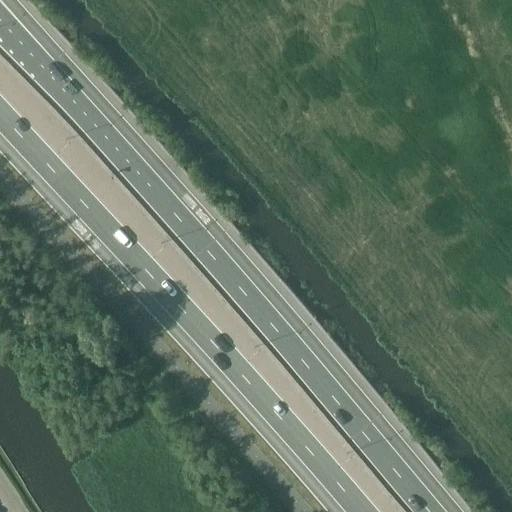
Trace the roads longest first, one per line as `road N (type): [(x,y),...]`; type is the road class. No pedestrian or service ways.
road 1 (primary): [(430,511),(0,20)]
road 2 (primary): [(0,112),(363,511)]
